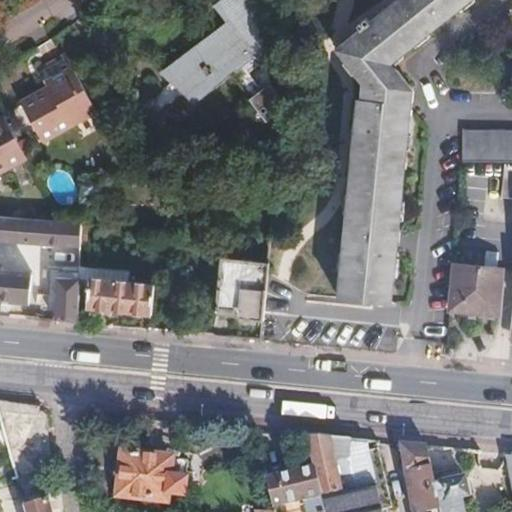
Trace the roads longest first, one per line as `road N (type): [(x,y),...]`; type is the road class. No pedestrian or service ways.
road 1 (primary): [(511,390),(0,341)]
road 2 (primary): [(47,378),(511,423)]
road 3 (residential): [(71,511),(47,378)]
